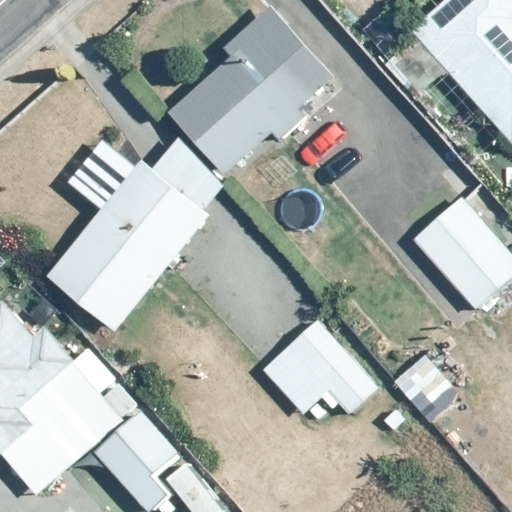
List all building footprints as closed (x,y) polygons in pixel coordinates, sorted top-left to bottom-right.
[(511,0),(453,0),(423,27),(511,129),(511,0)] [(243,173),(283,133),(290,141),(318,113),(310,105),(343,72),(280,9),(179,110),(243,173)] [(243,185),(186,138),(162,166),(154,158),(59,272),(125,327),(243,185)] [(511,283),(511,242),(471,196),(424,237),(486,306),(511,283)] [(44,492),(101,447),(151,511),(159,511),(183,494),(167,474),(199,449),(160,401),(134,421),(8,261),(0,267),(0,454),(9,448),(44,492)] [(390,384),(327,317),(272,368),(312,411),(335,390),(357,414),(390,384)] [(250,511),(233,494),(213,511),(250,511)]
